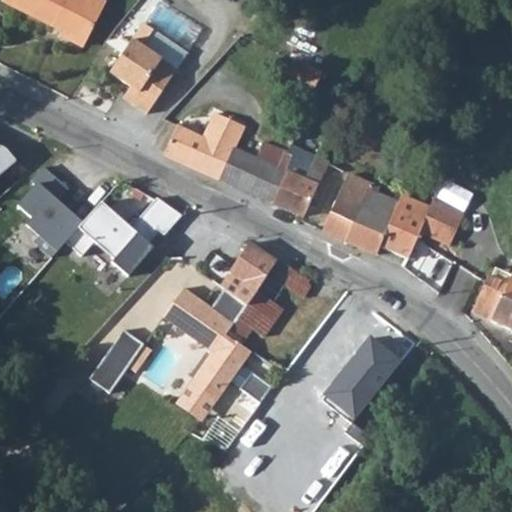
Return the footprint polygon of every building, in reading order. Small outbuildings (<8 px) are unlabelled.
[(98,0),(5,0),(63,30),(61,34),(84,46),(106,4),(98,0)] [(131,104),(146,115),(176,70),(132,40),(109,73),(130,88),(138,93),(131,104)] [(316,90),(322,76),(293,62),(287,76),(316,90)] [(123,99),(131,104),(138,93),(130,88),(123,99)] [(161,152),(216,177),(231,147),(237,132),(241,124),(213,111),(202,136),(176,124),(161,152)] [(265,163),(251,193),(272,202),(286,172),(293,157),(287,154),(262,143),(255,158),(265,163)] [(231,147),(216,177),(251,193),(265,163),(255,158),(231,147)] [(0,169),(12,159),(3,149),(1,151),(0,149),(0,169)] [(316,157),(305,181),(318,187),(329,163),(316,157)] [(33,183),(15,204),(30,217),(24,224),(37,235),(32,241),(50,256),(64,241),(80,222),(54,200),(65,187),(40,165),(28,178),(33,183)] [(286,172),(272,202),(305,217),(318,187),(305,181),(286,172)] [(337,197),(332,209),(354,219),(369,188),(370,185),(348,175),(337,197)] [(332,209),(323,231),(376,255),(380,244),(400,201),(369,188),(354,219),(332,209)] [(400,201),(380,244),(408,257),(419,232),(431,206),(403,194),(400,201)] [(126,224),(99,200),(80,222),(64,241),(80,255),(92,240),(112,258),(110,261),(127,275),(152,246),(144,238),(154,227),(163,233),(180,213),(154,196),(135,218),(133,216),(126,224)] [(431,206),(419,232),(428,236),(450,246),(461,220),(464,214),(433,200),(431,206)] [(231,274),(221,287),(227,291),(246,304),(277,261),(252,244),(249,244),(229,272),(231,274)] [(236,319),(250,330),(261,338),(284,309),(279,305),(291,290),(302,297),(308,288),(304,285),(309,277),(285,262),(277,261),(246,304),(236,319)] [(486,274),(470,312),(511,330),(511,295),(504,292),(507,283),(486,274)] [(224,334),(232,325),(213,311),(182,290),(162,318),(212,353),(190,384),(215,402),(249,351),(239,345),(224,334)] [(232,325),(236,319),(246,304),(227,291),(213,311),(232,325)] [(325,318),(326,319),(342,330),(349,336),(369,309),(344,292),(325,318)] [(224,334),(239,345),(250,330),(236,319),(232,325),(224,334)] [(326,319),(319,328),(336,338),(342,330),(326,319)] [(121,332),(86,382),(109,397),(142,346),(121,332)] [(251,352),(261,361),(270,350),(258,342),(251,352)] [(254,373),(244,388),(264,402),(274,387),(254,373)] [(0,506),(5,510),(17,496),(0,482),(0,506)]
